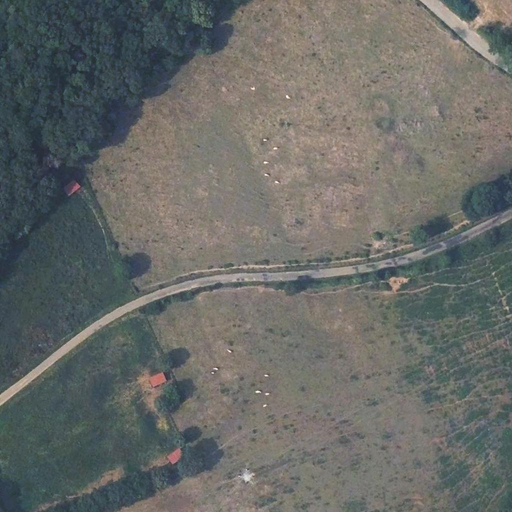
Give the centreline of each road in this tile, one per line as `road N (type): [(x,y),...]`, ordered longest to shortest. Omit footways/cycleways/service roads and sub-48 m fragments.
road 1 (unclassified): [(0,398),(88,328),(156,291),(209,277),(386,261),(511,212)]
road 2 (track): [(0,222),(33,180),(59,126),(188,0)]
